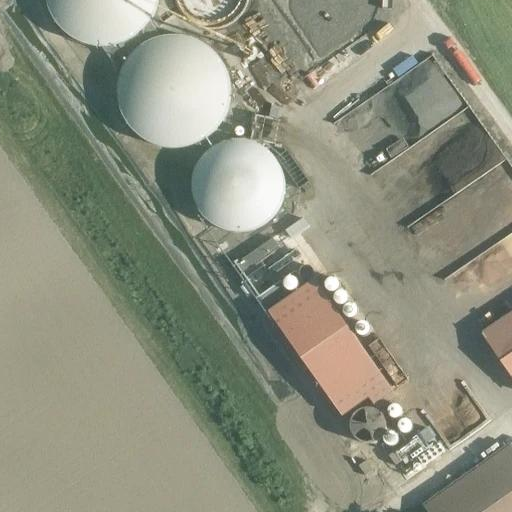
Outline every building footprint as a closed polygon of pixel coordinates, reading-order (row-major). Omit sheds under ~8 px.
[(48,0),(52,13),(60,26),(70,36),(83,43),(98,46),(112,46),(126,42),(139,34),(149,24),(156,11),(158,0),(48,0)] [(124,115),(132,127),(142,138),(155,145),(169,148),(184,148),(198,144),(211,136),(221,125),(228,113),(231,98),(231,84),(227,70),(219,57),(209,47),(196,40),(182,37),(167,37),(153,41),(140,49),(130,59),(123,72),(120,86),(120,101),(124,115)] [(339,141),(353,135),(346,120),(332,127),(339,141)] [(367,170),(374,180),(431,138),(426,131),(396,153),(387,141),(364,158),(371,167),(367,170)] [(261,228),(269,223),(276,216),(281,207),(284,198),(285,188),(285,179),(282,169),(277,160),(271,153),(263,148),(256,144),(248,141),(238,141),(227,142),(217,146),(209,152),(202,160),(197,168),(194,177),(193,186),(194,196),(198,207),(202,215),(211,223),(221,229),(228,232),(238,233),(249,232),(256,230),(261,228)] [(288,231),(294,239),(310,227),(305,220),(288,231)] [(248,271),(281,248),(274,240),(242,263),(248,271)] [(471,268),(456,274),(464,292),(479,285),(471,268)] [(317,282),(271,314),(332,401),(378,369),(317,282)] [(511,302),(468,330),(509,396),(511,394),(511,302)] [(369,408),(365,409),(361,410),(357,412),(354,416),(352,420),(351,424),(351,428),(352,432),(354,437),(358,440),(362,443),(366,444),(371,444),(375,443),(380,440),(383,436),(385,432),(386,428),(386,423),(385,419),(382,414),(378,411),(374,409),(369,408)] [(428,429),(389,456),(396,466),(435,438),(428,429)] [(446,453),(439,443),(399,471),(406,481),(446,453)] [(431,511),(511,511),(511,453),(508,447),(427,505),(431,511)]
